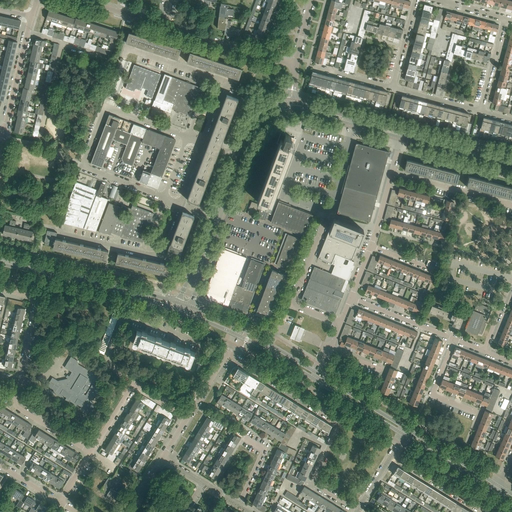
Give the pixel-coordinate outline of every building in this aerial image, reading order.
[(332,0),(331,0),(330,6),(337,8),(341,9),(343,3),(342,3),(339,2),(332,0)] [(398,0),(396,8),(402,9),(404,0),(398,0)] [(402,9),(408,11),(410,2),(404,0),(402,9)] [(501,0),(500,6),(506,8),(508,0),(506,0),(501,0)] [(273,11),(275,5),(268,2),(266,8),(273,11)] [(220,6),(219,17),(228,18),(228,15),(233,16),(234,9),(232,9),(231,9),(227,9),(227,7),(228,7),(228,5),(221,3),(221,6),(220,6)] [(424,4),(423,10),(431,13),(434,14),(435,11),(432,10),(432,7),(424,4)] [(330,6),(328,12),(335,14),(337,8),(330,6)] [(271,16),(273,11),(266,8),(264,14),(271,16)] [(46,19),(51,21),(54,12),(49,10),(46,19)] [(423,10),(421,16),(429,18),(431,13),(423,10)] [(51,21),(57,23),(60,14),(54,12),(51,21)] [(335,14),(328,12),(326,18),(334,20),(335,14)] [(458,14),(452,13),(450,22),(455,24),(458,14)] [(57,23),(62,24),(65,16),(60,14),(57,23)] [(269,22),(271,16),(264,14),(262,19),(269,22)] [(461,25),(464,16),(458,14),(455,24),(461,25)] [(70,17),(65,16),(62,24),(67,26),(70,17)] [(461,25),(461,26),(464,27),(465,23),(468,24),(469,17),(464,16),(461,25)] [(67,26),(73,28),(76,18),(75,19),(70,17),(67,26)] [(227,20),(228,18),(219,17),(217,28),(225,30),(224,35),(227,35),(226,37),(226,38),(227,38),(227,39),(228,39),(229,39),(230,38),(230,37),(231,36),(239,38),(241,30),(230,27),(231,21),(227,20)] [(81,20),(76,18),(73,28),(73,27),(78,29),(81,20)] [(326,18),(325,25),(332,27),(334,20),(326,18)] [(267,28),(269,22),(262,19),(259,25),(267,28)] [(476,26),(479,27),(481,20),(475,19),(473,25),(472,29),(475,30),(476,26)] [(78,29),(84,30),(87,22),(81,20),(78,29)] [(365,30),(371,32),(374,22),(368,20),(367,23),(366,26),(366,29),(365,30)] [(484,31),(487,22),(481,20),(479,27),(478,30),(484,31)] [(84,30),(89,32),(92,23),(87,22),(84,30)] [(371,32),(377,33),(379,24),(374,22),(371,32)] [(487,22),(484,31),(487,32),(488,29),(491,30),(492,24),(487,22)] [(89,32),(94,34),(97,25),(92,23),(89,32)] [(383,35),(385,25),(379,24),(377,33),(383,35)] [(497,32),(498,25),(492,24),(491,30),(488,41),(494,43),(495,37),(492,36),(493,31),(497,32)] [(94,34),(100,36),(103,27),(97,25),(94,34)] [(265,33),(267,28),(259,25),(257,30),(265,33)] [(334,27),(332,27),(325,25),(323,31),(330,33),(332,33),(334,27)] [(383,35),(388,36),(391,27),(385,25),(383,35)] [(100,36),(105,37),(108,29),(103,27),(100,36)] [(394,38),(396,28),(391,27),(388,36),(394,38)] [(394,38),(400,39),(401,33),(402,33),(403,30),(396,28),(394,38)] [(418,28),(416,34),(425,36),(426,30),(418,28)] [(105,37),(110,39),(113,30),(108,29),(105,37)] [(119,32),(113,30),(110,39),(109,42),(115,43),(119,32)] [(263,39),(265,33),(257,30),(255,36),(263,39)] [(323,31),(321,37),(329,39),(330,33),(323,31)] [(128,35),(126,42),(126,43),(126,42),(133,44),(133,45),(134,45),(135,46),(136,46),(136,45),(143,47),(146,38),(129,32),(128,35)] [(352,38),(351,41),(361,44),(362,38),(357,37),(350,35),(349,37),(352,38)] [(261,44),(263,39),(255,36),(253,42),(261,44)] [(146,38),(143,47),(150,50),(151,51),(152,51),(153,51),(160,53),(163,44),(146,38)] [(46,41),(35,39),(34,44),(43,46),(45,47),(46,41)] [(422,47),(423,42),(415,39),(413,45),(422,47)] [(361,44),(351,41),(350,47),(359,50),(361,44)] [(320,43),(318,49),(325,51),(327,45),(320,43)] [(163,44),(160,53),(167,55),(167,56),(168,56),(169,57),(170,57),(170,56),(177,59),(181,49),(163,44)] [(454,50),(453,53),(459,55),(462,46),(456,44),(455,47),(454,50)] [(462,46),(459,55),(465,57),(467,47),(466,47),(462,46)] [(350,47),(348,53),(358,55),(359,50),(350,47)] [(465,57),(470,58),(473,49),(467,47),(465,57)] [(325,51),(318,49),(316,56),(327,58),(329,52),(325,51)] [(473,49),(470,58),(476,60),(479,50),(473,49)] [(476,60),(482,61),(484,52),(479,50),(476,60)] [(412,51),(410,57),(418,59),(421,60),(423,54),(420,53),(412,51)] [(190,52),(187,62),(187,63),(187,62),(194,64),(194,65),(195,65),(196,65),(197,66),(197,65),(204,67),(207,58),(190,52)] [(484,52),(482,61),(488,63),(489,57),(490,57),(491,54),(484,52)] [(358,55),(348,53),(347,58),(356,61),(358,55)] [(316,56),(315,62),(325,65),(327,58),(316,56)] [(2,57),(0,63),(4,63),(12,65),(13,60),(5,58),(2,57)] [(410,57),(409,63),(417,65),(418,59),(410,57)] [(207,58),(204,67),(211,70),(212,71),(213,71),(214,71),(221,73),(225,63),(207,58)] [(347,58),(345,64),(355,66),(356,61),(347,58)] [(440,65),(449,67),(450,61),(445,60),(442,59),(440,65)] [(31,61),(29,66),(38,68),(42,69),(43,64),(39,63),(31,61)] [(225,63),(221,73),(228,75),(228,76),(229,76),(231,77),(232,76),(233,77),(238,78),(238,79),(242,69),(225,63)] [(141,91),(142,88),(148,90),(146,96),(152,98),(161,74),(134,64),(125,88),(134,92),(135,89),(141,91)] [(355,66),(345,64),(344,70),(353,72),(355,66)] [(440,65),(438,71),(447,73),(449,67),(440,65)] [(407,68),(406,74),(414,76),(417,77),(418,71),(415,71),(407,68)] [(509,70),(501,68),(500,74),(509,77),(510,73),(508,73),(509,71),(509,70)] [(440,74),(440,75),(439,77),(446,79),(447,73),(438,71),(438,73),(440,74)] [(40,75),(37,74),(28,72),(27,77),(36,79),(39,80),(40,75)] [(165,74),(155,100),(152,106),(170,113),(172,109),(191,116),(201,88),(172,77),(165,74)] [(414,82),(416,83),(418,77),(417,77),(414,76),(406,74),(404,80),(408,81),(411,82),(414,82)] [(436,76),(434,82),(444,84),(446,79),(439,77),(436,76)] [(506,82),(498,80),(497,86),(506,88),(507,86),(505,85),(506,82)] [(432,81),(431,84),(434,84),(433,87),(442,90),(444,84),(434,82),(432,81)] [(497,86),(495,91),(505,94),(506,95),(508,89),(506,88),(497,86)] [(433,87),(432,93),(441,96),(442,90),(433,87)] [(495,91),(494,97),(500,99),(503,100),(505,94),(495,91)] [(187,200),(199,204),(198,203),(205,185),(206,185),(208,178),(219,147),(228,124),(228,125),(229,125),(231,118),(230,118),(237,99),(238,100),(238,99),(226,95),(220,114),(210,139),(209,143),(194,181),(187,199),(187,200)] [(494,97),(492,103),(496,104),(499,105),(502,106),(503,100),(500,99),(494,97)] [(18,115),(27,117),(28,118),(30,112),(27,112),(18,110),(17,115),(18,115)] [(461,125),(461,127),(465,128),(469,114),(465,112),(461,125)] [(109,114),(106,124),(143,138),(146,129),(147,128),(109,114)] [(123,163),(132,166),(142,141),(143,138),(106,124),(105,124),(103,130),(102,134),(91,163),(102,167),(113,139),(127,145),(121,158),(123,163)] [(158,152),(151,173),(162,177),(175,140),(146,129),(143,138),(142,141),(155,147),(155,149),(156,151),(158,152)] [(262,203),(268,206),(269,206),(293,144),(294,144),(296,139),(291,137),(285,135),(286,133),(281,131),(277,143),(279,144),(258,202),(262,203)] [(377,196),(389,152),(362,144),(360,144),(356,143),(345,181),(346,181),(345,183),(348,188),(350,189),(377,196)] [(422,174),(424,164),(407,160),(404,170),(405,169),(411,171),(411,172),(415,173),(415,172),(422,174)] [(432,177),(439,179),(442,169),(424,164),(422,174),(429,176),(432,177)] [(442,169),(439,179),(446,180),(446,181),(449,182),(449,181),(456,183),(456,184),(457,184),(459,174),(442,169)] [(162,177),(151,173),(143,170),(139,181),(158,188),(162,177)] [(484,191),(486,181),(469,176),(466,186),(467,187),(467,186),(474,188),(473,188),(477,189),(484,191)] [(486,181),(484,191),(491,192),(491,193),(494,194),(494,193),(501,195),(504,186),(486,181)] [(90,214),(98,191),(98,190),(76,182),(70,197),(64,223),(84,228),(90,214)] [(90,214),(84,228),(96,231),(108,199),(101,196),(105,185),(101,183),(98,190),(98,191),(90,214)] [(117,189),(117,187),(114,185),(109,196),(113,197),(112,199),(116,200),(119,190),(117,189)] [(511,187),(504,186),(501,195),(508,197),(508,198),(511,199),(511,198),(511,187)] [(370,221),(377,196),(350,189),(343,214),(370,221)] [(445,206),(452,208),(454,202),(447,200),(445,206)] [(250,205),(247,213),(254,216),(258,204),(256,203),(252,201),(250,205)] [(278,202),(271,222),(274,223),(277,224),(280,225),(279,225),(280,226),(280,225),(282,226),(282,227),(283,226),(285,227),(285,228),(285,227),(288,228),(288,229),(288,228),(291,229),(291,230),(294,231),(296,232),(297,232),(299,233),(302,234),(305,235),(307,229),(313,215),(312,215),(310,214),(307,213),(304,212),(301,211),(298,210),(299,209),(298,209),(298,210),(296,209),(296,208),(295,209),(293,208),(293,207),(293,208),(290,207),(290,206),(290,207),(287,206),(287,205),(287,206),(284,205),(284,204),(281,203),(282,203),(281,203),(279,202),(278,202)] [(109,203),(98,232),(111,234),(111,233),(121,236),(127,220),(117,216),(120,208),(120,207),(116,206),(117,204),(114,203),(114,205),(109,203)] [(268,206),(262,203),(257,217),(260,218),(265,220),(269,211),(269,208),(268,208),(268,206)] [(132,205),(131,208),(127,220),(121,236),(120,237),(143,242),(154,213),(132,205)] [(450,214),(452,208),(445,206),(443,212),(450,214)] [(174,238),(172,245),(180,248),(181,245),(182,245),(184,242),(187,236),(187,235),(185,235),(185,233),(187,233),(188,229),(187,229),(188,227),(189,227),(191,223),(189,223),(190,219),(192,220),(193,216),(194,217),(194,216),(182,212),(175,231),(173,238),(174,238)] [(442,219),(449,220),(450,214),(443,212),(442,219)] [(334,218),(318,258),(332,264),(335,255),(348,260),(351,261),(364,230),(334,218)] [(5,225),(3,234),(10,236),(12,236),(21,238),(24,239),(31,241),(33,231),(29,230),(30,224),(25,223),(23,229),(21,229),(19,228),(15,227),(16,221),(11,220),(9,226),(5,225)] [(426,236),(428,229),(428,226),(422,224),(421,227),(420,234),(426,236)] [(438,239),(440,232),(441,229),(435,227),(434,231),(432,237),(438,239)] [(56,238),(56,235),(57,232),(47,230),(44,242),(45,242),(45,244),(54,246),(55,238),(56,238)] [(440,232),(438,239),(444,241),(446,234),(440,232)] [(288,234),(284,244),(300,250),(303,240),(288,234)] [(53,249),(71,253),(73,243),(66,241),(63,240),(63,241),(56,239),(56,238),(55,238),(54,246),(53,249)] [(80,245),(73,243),(71,253),(88,257),(90,247),(83,245),(80,244),(80,245)] [(167,253),(166,255),(168,255),(173,257),(178,259),(182,249),(180,248),(172,245),(171,245),(170,244),(168,249),(169,249),(167,253)] [(284,244),(282,249),(298,255),(300,250),(284,244)] [(98,249),(90,247),(88,257),(106,261),(108,251),(101,250),(101,249),(98,248),(98,249)] [(206,291),(209,299),(228,306),(234,291),(236,285),(246,257),(222,248),(206,291)] [(281,254),(296,260),(298,255),(282,249),(283,249),(281,254)] [(116,263),(133,267),(136,258),(128,256),(129,255),(125,255),(118,254),(118,253),(116,263)] [(279,259),(294,265),(296,260),(281,254),(279,259)] [(302,299),(301,300),(335,313),(336,312),(334,312),(341,296),(342,293),(343,294),(353,270),(350,269),(350,267),(352,267),(354,262),(351,261),(348,260),(347,264),(345,264),(343,263),(345,258),(335,255),(332,264),(335,265),(331,273),(314,267),(315,267),(304,295),(302,299)] [(377,262),(383,264),(386,257),(380,255),(378,258),(377,261),(377,262)] [(392,260),(386,257),(383,264),(389,266),(392,260)] [(143,259),(136,258),(133,267),(151,272),(153,262),(146,260),(143,259)] [(251,259),(248,266),(256,269),(259,262),(251,259)] [(277,264),(292,270),(294,265),(279,259),(277,264)] [(389,266),(395,269),(397,262),(392,260),(389,266)] [(160,263),(153,262),(151,272),(168,276),(171,265),(170,265),(170,266),(163,264),(164,264),(160,263)] [(248,266),(246,271),(259,276),(263,264),(259,262),(256,269),(248,266)] [(395,269),(401,271),(403,264),(397,262),(395,269)] [(409,267),(403,264),(401,271),(400,273),(402,274),(403,272),(407,273),(409,267)] [(407,273),(412,276),(415,269),(409,267),(407,273)] [(412,276),(418,278),(421,271),(415,269),(412,276)] [(270,275),(268,281),(266,287),(263,292),(261,298),(259,303),(257,309),(255,315),(260,316),(270,320),(273,315),(275,309),(277,304),(279,298),(281,292),(283,288),(283,287),(285,283),(285,281),(287,277),(289,278),(290,275),(284,273),(277,270),(276,271),(272,270),(270,275)] [(246,271),(245,275),(257,280),(259,276),(246,271)] [(418,278),(424,280),(427,274),(421,271),(418,278)] [(433,276),(427,274),(424,280),(430,283),(433,276)] [(245,275),(243,280),(256,285),(257,280),(245,275)] [(241,286),(253,291),(256,285),(243,280),(241,286)] [(241,286),(236,285),(234,291),(251,298),(253,291),(241,286)] [(374,287),(368,285),(367,287),(365,292),(371,294),(374,287)] [(371,294),(377,296),(380,290),(374,287),(371,294)] [(377,296),(383,299),(386,292),(380,290),(377,296)] [(251,298),(234,291),(229,305),(232,306),(234,299),(244,303),(248,304),(251,298)] [(383,299),(389,301),(391,294),(386,292),(383,299)] [(389,301),(395,303),(397,297),(391,294),(389,301)] [(395,303),(401,306),(403,299),(397,297),(395,303)] [(409,301),(406,308),(412,310),(415,304),(416,300),(417,298),(413,297),(411,302),(409,301)] [(232,306),(242,310),(244,303),(234,299),(232,306)] [(401,306),(406,308),(409,301),(403,299),(401,306)] [(472,312),(470,316),(465,330),(477,335),(478,333),(482,334),(492,309),(481,304),(477,303),(474,310),(473,310),(472,312)] [(412,310),(418,313),(421,306),(415,304),(412,310)] [(436,315),(438,316),(440,317),(442,318),(442,317),(449,320),(450,318),(452,319),(454,320),(452,325),(453,325),(459,328),(463,318),(464,319),(464,320),(465,321),(467,316),(468,314),(465,313),(460,311),(455,309),(454,312),(457,313),(456,315),(432,305),(429,312),(436,315)] [(355,317),(355,318),(361,320),(362,318),(364,311),(358,308),(357,311),(356,314),(355,317)] [(368,320),(369,316),(370,313),(364,311),(362,318),(368,320)] [(370,313),(369,316),(368,320),(374,322),(376,316),(370,313)] [(376,316),(374,322),(379,325),(382,318),(376,316)] [(382,318),(379,325),(385,327),(388,320),(382,318)] [(388,320),(385,327),(391,329),(394,323),(388,320)] [(394,323),(391,329),(394,330),(393,333),(396,334),(397,332),(400,325),(394,323)] [(400,325),(397,332),(403,334),(406,327),(400,325)] [(293,328),(289,339),(298,343),(303,331),(303,330),(294,326),(293,328)] [(502,332),(509,335),(511,329),(504,326),(502,332)] [(412,330),(406,327),(403,334),(409,336),(412,330)] [(137,330),(133,342),(137,344),(137,345),(142,346),(142,345),(147,347),(151,336),(147,334),(147,333),(142,331),(142,332),(137,330)] [(417,332),(412,330),(409,336),(415,339),(417,332)] [(500,338),(506,341),(509,335),(502,332),(500,338)] [(151,336),(147,347),(152,349),(151,350),(156,352),(157,351),(161,353),(166,341),(161,339),(161,338),(156,336),(156,338),(151,336)] [(345,344),(350,346),(353,339),(347,336),(347,338),(346,340),(340,338),(339,341),(341,341),(339,345),(343,347),(345,344)] [(443,341),(440,340),(435,338),(433,344),(440,347),(443,341)] [(497,344),(504,347),(506,341),(500,338),(497,344)] [(353,339),(350,346),(356,349),(359,341),(353,339)] [(166,341),(161,353),(166,354),(166,355),(171,357),(171,356),(176,358),(180,347),(175,345),(176,344),(171,342),(170,343),(166,341)] [(356,349),(362,351),(365,343),(359,341),(356,349)] [(365,343),(362,351),(368,354),(371,346),(365,343)] [(433,344),(430,350),(438,353),(440,348),(440,347),(433,344)] [(368,354),(374,356),(377,348),(371,346),(368,354)] [(180,347),(176,358),(180,360),(180,361),(185,362),(190,363),(194,352),(190,350),(190,349),(185,347),(185,348),(180,347)] [(458,356),(461,349),(455,347),(451,357),(458,359),(459,356),(458,356)] [(377,348),(374,356),(380,358),(383,351),(377,348)] [(467,352),(461,349),(458,356),(459,356),(464,358),(467,352)] [(430,350),(428,356),(436,359),(438,353),(430,350)] [(380,358),(386,361),(389,353),(383,351),(380,358)] [(473,354),(467,352),(464,358),(470,361),(473,354)] [(389,353),(386,361),(391,363),(392,363),(392,362),(393,359),(394,356),(394,355),(389,353)] [(479,356),(473,354),(470,361),(476,363),(479,356)] [(78,364),(78,360),(71,356),(64,367),(72,372),(69,376),(68,378),(58,381),(52,377),(47,386),(55,390),(53,392),(60,396),(61,394),(67,398),(66,400),(69,402),(70,401),(72,402),(71,403),(75,405),(76,403),(82,407),(81,409),(88,413),(89,411),(92,413),(96,407),(94,405),(93,402),(91,401),(92,399),(93,400),(100,389),(99,388),(100,386),(96,383),(97,381),(99,383),(102,378),(97,375),(98,373),(94,371),(91,372),(78,364)] [(433,365),(436,359),(428,356),(426,362),(433,365)] [(476,363),(475,366),(481,368),(482,365),(485,359),(479,356),(476,363)] [(12,363),(13,361),(5,359),(2,359),(2,362),(0,361),(0,370),(3,371),(4,369),(5,366),(7,366),(8,367),(8,366),(12,367),(13,367),(14,364),(12,363)] [(491,361),(485,359),(482,365),(488,368),(491,361)] [(496,363),(491,361),(488,368),(491,369),(489,372),(493,373),(494,370),(496,363)] [(426,362),(423,367),(431,371),(433,365),(426,362)] [(502,366),(496,363),(494,370),(500,372),(502,366)] [(508,368),(502,366),(500,372),(506,375),(508,368)] [(429,377),(431,371),(423,367),(421,373),(429,377)] [(239,390),(248,374),(238,368),(237,368),(236,370),(235,370),(234,370),(233,369),(228,377),(231,379),(228,384),(239,390)] [(390,368),(387,374),(395,377),(398,378),(400,372),(396,370),(390,368)] [(421,373),(418,379),(426,382),(429,377),(421,373)] [(248,374),(238,390),(249,397),(251,395),(255,388),(259,381),(249,374),(248,374)] [(385,379),(385,380),(393,383),(395,377),(387,374),(385,379)] [(442,379),(439,387),(445,389),(448,381),(448,382),(450,378),(444,376),(442,379)] [(424,388),(426,382),(418,379),(416,385),(424,388)] [(393,383),(385,380),(382,386),(390,389),(393,383)] [(260,392),(265,384),(259,381),(255,388),(260,392)] [(445,389),(451,392),(454,384),(448,382),(448,381),(445,389)] [(454,384),(451,392),(457,394),(461,383),(455,381),(454,384)] [(457,394),(463,396),(466,389),(468,385),(462,382),(461,383),(457,394)] [(271,387),(265,384),(260,392),(266,395),(271,387)] [(416,385),(414,391),(421,394),(424,388),(416,385)] [(390,389),(382,386),(380,391),(388,394),(390,389)] [(266,395),(271,399),(276,391),(271,387),(266,395)] [(469,399),(472,391),(466,389),(463,396),(469,399)] [(271,399),(270,402),(275,405),(276,404),(282,394),(276,391),(271,399)] [(419,400),(421,394),(414,391),(411,397),(419,400)] [(469,399),(475,401),(478,393),(472,391),(469,399)] [(481,403),(484,396),(478,393),(475,401),(481,403)] [(222,404),(227,397),(222,394),(221,394),(217,401),(217,403),(220,405),(221,403),(222,404)] [(282,394),(276,404),(281,407),(282,405),(287,398),(282,394)] [(487,405),(488,402),(489,399),(490,398),(484,396),(481,403),(487,406),(487,405)] [(226,406),(227,408),(232,400),(227,397),(222,404),(222,406),(225,408),(226,406)] [(409,403),(417,406),(419,400),(411,397),(409,403)] [(143,403),(142,402),(140,401),(137,398),(133,404),(140,408),(143,403)] [(282,405),(288,409),(293,401),(287,398),(282,405)] [(233,411),(237,404),(232,400),(227,408),(227,409),(230,411),(231,410),(233,411)] [(288,421),(290,419),(298,405),(293,401),(288,409),(292,411),(290,414),(288,415),(286,418),(287,418),(286,420),(288,421)] [(137,413),(140,408),(133,404),(130,409),(137,413)] [(242,407),(237,404),(233,411),(238,414),(242,407)] [(240,417),(241,416),(243,417),(247,410),(248,408),(243,405),(242,407),(238,414),(237,415),(240,417)] [(298,405),(293,414),(295,415),(296,414),(299,416),(304,408),(298,405)] [(127,414),(134,418),(136,419),(139,414),(137,413),(130,409),(128,408),(127,411),(128,412),(127,414)] [(305,419),(309,411),(304,408),(299,416),(305,419)] [(7,419),(11,412),(6,409),(2,416),(7,419)] [(246,419),(248,420),(252,413),(247,410),(243,417),(242,418),(245,420),(246,419)] [(485,410),(482,416),(490,419),(493,413),(491,413),(485,410)] [(315,415),(309,411),(305,419),(310,423),(315,415)] [(7,419),(5,422),(8,424),(9,423),(10,421),(12,423),(17,415),(11,412),(7,419)] [(161,414),(158,419),(159,419),(167,425),(169,425),(170,423),(169,422),(170,420),(170,419),(173,414),(170,412),(167,417),(165,416),(162,414),(161,414)] [(127,414),(124,419),(131,423),(134,418),(127,414)] [(257,416),(255,414),(250,422),(255,425),(260,418),(257,416)] [(17,426),(22,419),(17,415),(12,423),(17,426)] [(315,415),(310,423),(314,425),(313,426),(315,428),(316,426),(320,418),(315,415)] [(260,418),(255,425),(260,428),(265,421),(266,419),(261,416),(260,418)] [(490,419),(482,416),(480,422),(488,425),(490,419)] [(207,417),(204,422),(211,427),(213,424),(221,430),(225,424),(215,418),(213,421),(211,420),(212,419),(211,419),(210,419),(207,417)] [(316,426),(321,429),(326,422),(320,418),(316,426)] [(17,426),(22,429),(27,422),(22,419),(17,426)] [(131,423),(124,419),(121,424),(128,428),(131,423)] [(159,419),(155,425),(157,425),(164,430),(166,430),(167,428),(166,427),(167,425),(159,419)] [(260,428),(266,431),(270,424),(265,421),(260,428)] [(25,431),(22,436),(27,439),(31,433),(28,431),(29,429),(30,429),(30,428),(32,425),(27,422),(22,429),(25,431)] [(211,427),(204,422),(201,427),(208,432),(211,427)] [(325,431),(323,434),(326,436),(327,437),(332,425),(326,422),(321,429),(325,431)] [(480,422),(478,428),(485,431),(488,425),(480,422)] [(119,427),(118,429),(124,433),(128,428),(121,424),(119,424),(118,426),(119,427)] [(275,427),(270,424),(266,431),(271,434),(275,427)] [(155,428),(154,430),(161,435),(164,430),(157,425),(155,425),(154,427),(155,428)] [(503,432),(505,433),(511,435),(511,428),(508,427),(506,426),(503,432)] [(201,427),(198,432),(205,437),(207,438),(208,438),(211,433),(208,432),(201,427)] [(271,434),(276,438),(280,431),(275,427),(271,434)] [(230,428),(227,432),(232,435),(230,438),(237,443),(241,438),(237,436),(238,435),(237,435),(236,435),(235,434),(236,431),(230,428)] [(485,431),(478,428),(475,434),(483,437),(485,431)] [(33,434),(29,440),(33,443),(37,438),(40,440),(44,433),(39,429),(37,432),(36,433),(35,435),(33,434)] [(124,433),(118,429),(114,434),(121,439),(124,433)] [(160,437),(161,435),(154,430),(150,435),(158,440),(159,440),(161,438),(160,437)] [(281,441),(283,438),(284,435),(285,434),(280,431),(276,438),(281,441)] [(198,432),(195,438),(202,442),(203,443),(205,441),(203,440),(205,437),(198,432)] [(40,440),(45,443),(49,436),(44,433),(40,440)] [(503,439),(510,442),(511,438),(511,435),(505,433),(503,439)] [(121,439),(114,434),(111,439),(118,444),(120,445),(121,443),(119,442),(121,439)] [(475,434),(473,440),(481,443),(483,437),(475,434)] [(150,435),(147,441),(155,445),(158,440),(150,435)] [(45,443),(50,446),(54,439),(49,436),(45,443)] [(200,445),(202,442),(195,438),(191,443),(201,448),(201,449),(203,447),(200,445)] [(234,448),(237,443),(230,438),(227,443),(234,448)] [(50,446),(55,449),(59,442),(54,439),(50,446)] [(118,444),(111,439),(108,445),(115,449),(118,444)] [(500,444),(508,448),(510,442),(503,439),(500,444)] [(146,440),(143,445),(151,450),(152,450),(153,450),(154,448),(153,447),(155,445),(147,441),(146,440)] [(481,443),(473,440),(471,446),(478,449),(481,443)] [(55,449),(53,452),(55,453),(57,450),(60,452),(65,445),(59,442),(55,449)] [(191,443),(188,448),(195,452),(197,453),(201,448),(191,443)] [(227,443),(224,449),(231,453),(234,448),(227,443)] [(289,447),(286,446),(280,443),(278,449),(285,452),(286,452),(289,447)] [(498,450),(505,454),(508,448),(500,444),(498,450)] [(6,445),(1,452),(0,453),(3,455),(4,454),(6,455),(11,448),(6,445)] [(60,452),(65,455),(70,448),(65,445),(60,452)] [(108,445),(105,450),(110,453),(112,454),(115,456),(116,454),(113,452),(115,449),(108,445)] [(143,445),(139,450),(141,451),(148,455),(150,456),(151,454),(150,452),(151,450),(143,445)] [(313,445),(310,451),(318,454),(320,448),(313,445)] [(231,453),(224,449),(222,447),(219,452),(228,458),(231,453)] [(6,455),(11,458),(16,451),(11,448),(6,455)] [(75,452),(70,448),(65,455),(70,459),(75,452)] [(188,448),(185,453),(192,457),(193,458),(195,459),(196,457),(193,455),(195,452),(188,448)] [(285,452),(278,449),(277,449),(275,454),(282,458),(285,452)] [(495,456),(503,459),(505,454),(498,450),(495,456)] [(11,458),(16,461),(21,454),(16,451),(11,458)] [(16,461),(18,462),(17,464),(21,466),(23,462),(24,461),(24,462),(24,461),(24,460),(25,458),(28,460),(31,454),(27,451),(24,456),(21,454),(16,461)] [(145,460),(148,455),(141,451),(138,456),(145,460)] [(308,456),(315,459),(318,454),(310,451),(308,456)] [(70,459),(76,462),(80,455),(75,452),(70,459)] [(219,452),(217,454),(219,456),(217,459),(225,463),(228,458),(219,452)] [(192,457),(185,453),(182,458),(189,462),(192,457)] [(275,454),(272,460),(280,463),(282,458),(275,454)] [(29,469),(34,472),(38,465),(35,463),(38,458),(33,455),(30,461),(32,463),(31,465),(30,466),(31,466),(29,469)] [(136,455),(133,460),(142,466),(142,465),(143,466),(145,464),(144,462),(145,460),(138,456),(136,455)] [(313,465),(315,459),(308,456),(307,458),(305,457),(303,460),(305,461),(313,465)] [(131,459),(127,466),(132,469),(132,468),(133,467),(135,468),(134,469),(135,469),(136,469),(139,471),(142,466),(133,460),(131,459)] [(221,468),(225,463),(217,459),(214,464),(221,468)] [(278,469),(280,463),(272,460),(270,465),(278,469)] [(310,470),(313,465),(305,461),(303,467),(310,470)] [(70,470),(73,472),(75,468),(72,467),(67,464),(67,465),(65,467),(70,470)] [(218,473),(221,468),(214,464),(211,469),(218,473)] [(39,475),(43,468),(38,465),(34,472),(39,475)] [(268,465),(267,467),(268,469),(267,471),(275,474),(277,475),(278,473),(276,472),(278,469),(270,465),(268,465)] [(404,470),(398,466),(393,474),(399,478),(404,470)] [(308,476),(310,470),(303,467),(300,472),(308,476)] [(43,468),(39,475),(38,477),(41,479),(42,477),(44,478),(48,471),(43,468)] [(211,469),(208,474),(215,479),(218,473),(211,469)] [(410,474),(404,470),(399,478),(405,481),(410,474)] [(44,478),(43,480),(46,482),(47,480),(49,481),(53,474),(55,473),(52,471),(51,473),(48,471),(44,478)] [(273,480),(275,474),(267,471),(265,476),(273,480)] [(302,480),(305,481),(308,476),(300,472),(298,471),(295,477),(297,477),(299,479),(302,480)] [(59,478),(53,474),(49,481),(54,485),(59,478)] [(121,478),(114,474),(112,478),(109,476),(101,489),(107,493),(107,494),(119,501),(123,495),(128,487),(119,482),(121,478)] [(416,477),(410,474),(405,481),(411,485),(416,477)] [(60,476),(59,478),(54,485),(54,486),(56,488),(57,487),(59,488),(65,479),(60,476)] [(270,485),(273,480),(265,476),(263,476),(262,478),(262,479),(263,479),(262,482),(270,485)] [(411,485),(417,488),(421,481),(416,477),(411,485)] [(417,488),(422,492),(427,484),(421,481),(417,488)] [(268,490),(270,485),(262,482),(260,487),(268,490)] [(433,488),(427,484),(422,492),(428,496),(433,488)] [(309,489),(304,486),(304,487),(300,493),(305,497),(309,489)] [(265,496),(268,490),(260,487),(257,493),(265,496)] [(439,492),(433,488),(428,496),(434,499),(439,492)] [(21,506),(24,502),(27,497),(24,496),(23,498),(21,497),(24,494),(15,489),(12,495),(19,500),(16,506),(20,508),(21,506)] [(305,497),(310,500),(314,493),(309,489),(305,497)] [(387,494),(382,491),(381,493),(377,500),(382,503),(387,494)] [(445,495),(440,492),(439,492),(434,499),(440,503),(445,495)] [(257,493),(255,498),(263,502),(264,502),(267,497),(265,496),(257,493)] [(315,503),(319,496),(314,493),(310,500),(315,503)] [(390,496),(387,494),(382,503),(387,506),(393,497),(392,496),(390,496)] [(446,506),(450,499),(445,495),(440,503),(446,506)] [(24,502),(21,506),(22,507),(25,503),(31,507),(28,511),(34,511),(36,510),(35,510),(39,505),(36,503),(35,505),(33,505),(35,502),(36,501),(27,496),(27,497),(24,502)] [(324,499),(319,496),(315,503),(320,506),(324,499)] [(398,500),(393,497),(387,506),(392,509),(396,502),(398,500)] [(255,498),(252,504),(253,504),(256,505),(257,506),(259,506),(258,509),(259,510),(263,511),(266,507),(262,505),(263,502),(255,498)] [(320,506),(325,509),(330,502),(324,499),(320,506)] [(451,510),(456,502),(450,499),(446,506),(451,510)] [(325,509),(324,511),(326,511),(330,511),(335,505),(330,502),(325,509)] [(392,509),(395,511),(397,511),(401,506),(396,502),(392,509)] [(454,511),(458,511),(462,506),(456,502),(451,510),(454,511)] [(39,505),(35,510),(36,510),(39,511),(50,511),(48,511),(47,511),(45,511),(47,510),(47,508),(39,503),(39,505)]
